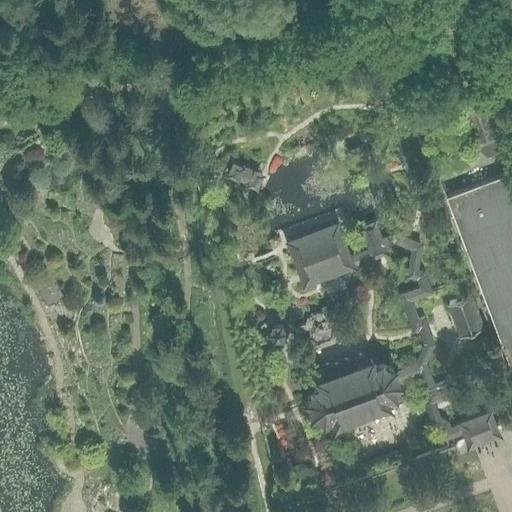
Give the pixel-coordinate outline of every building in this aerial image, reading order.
[(499,138),(482,93),(460,101),(477,146),(488,155),(498,151),(499,138)] [(266,173),(231,158),(224,175),(246,184),(246,185),(258,191),(266,173)] [(511,169),(446,195),(511,368),(511,169)] [(286,240),(304,287),(357,267),(353,256),(339,220),(286,240)] [(368,251),(353,256),(357,267),(390,255),(388,248),(398,244),(411,251),(408,277),(410,283),(417,280),(420,288),(400,296),(414,334),(420,331),(425,345),(416,365),(399,371),(400,375),(402,379),(419,372),(428,393),(422,396),(424,401),(442,444),(463,436),(468,448),(484,441),(500,434),(496,425),(489,407),(473,414),(457,421),(458,424),(452,427),(441,402),(443,401),(441,396),(427,364),(434,342),(424,319),(420,320),(413,302),(433,293),(424,272),(420,269),(423,245),(398,232),(382,239),(376,220),(359,226),(368,251)] [(447,304),(459,335),(485,325),(473,294),(447,304)] [(390,398),(398,396),(400,388),(406,381),(402,379),(400,375),(399,371),(398,369),(399,364),(388,364),(383,358),(376,365),(375,354),(369,358),(346,366),(324,375),(315,375),(319,385),(311,384),(309,396),(303,399),(310,407),(311,418),(321,419),(325,423),(333,420),(333,421),(334,428),(365,416),(396,405),(390,398)]
